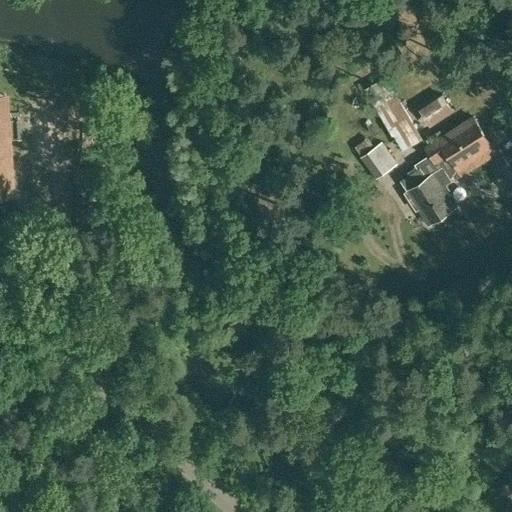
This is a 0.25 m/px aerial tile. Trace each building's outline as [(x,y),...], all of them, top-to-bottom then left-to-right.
[(0,93),(0,195),(10,195),(5,110),(4,93),(0,93)] [(418,112),(429,129),(454,113),(443,96),(418,112)] [(432,154),(417,163),(420,168),(420,167),(426,177),(442,167),(449,179),(457,167),(458,168),(493,146),(474,116),(427,145),(432,154)] [(360,158),(375,181),(397,166),(382,143),(360,158)] [(420,168),(402,179),(408,189),(405,191),(416,207),(419,206),(429,222),(453,207),(446,195),(450,192),(444,184),(450,180),(449,179),(442,167),(426,177),(420,167),(420,168)]
